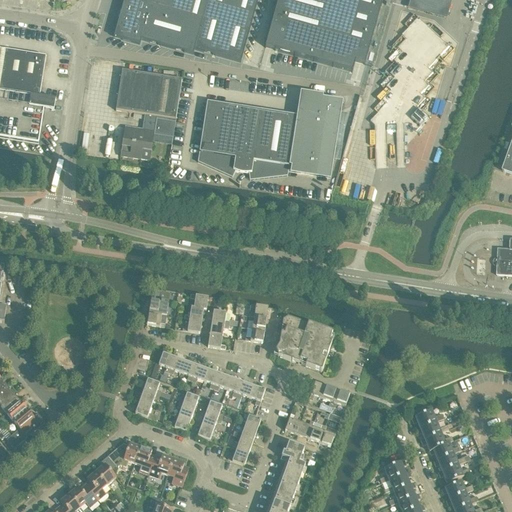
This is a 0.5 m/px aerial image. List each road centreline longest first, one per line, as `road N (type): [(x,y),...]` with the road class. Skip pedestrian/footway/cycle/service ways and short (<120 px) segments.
road 1 (tertiary): [(511,301),(226,256),(56,219)]
road 2 (unclassified): [(359,92),(84,50)]
road 3 (residential): [(127,429),(123,404),(145,333),(288,371)]
road 4 (residential): [(288,371),(276,401),(275,446),(251,503),(202,490)]
road 5 (unclassified): [(56,219),(84,50)]
road 6 (residential): [(30,511),(127,429)]
